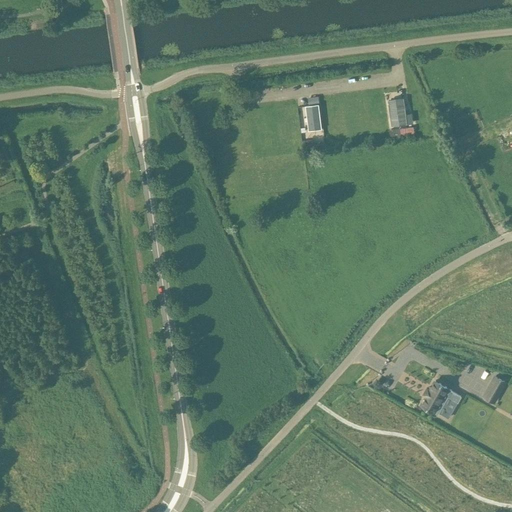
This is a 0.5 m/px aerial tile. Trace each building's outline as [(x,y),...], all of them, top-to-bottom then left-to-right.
[(392,126),(405,125),(403,99),(390,100),(392,126)] [(305,106),(308,133),(322,131),(318,105),(305,106)] [(484,282),(493,280),(490,272),(482,274),(484,282)] [(505,381),(495,376),(484,396),(493,401),(505,381)] [(452,390),(435,380),(421,405),(438,414),(448,396),(458,402),(461,396),(451,391),(452,390)]
